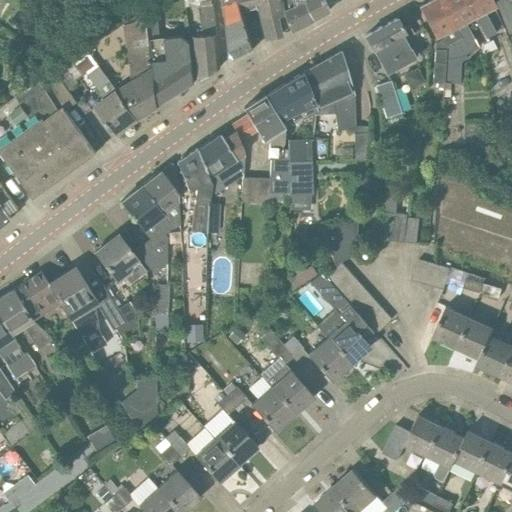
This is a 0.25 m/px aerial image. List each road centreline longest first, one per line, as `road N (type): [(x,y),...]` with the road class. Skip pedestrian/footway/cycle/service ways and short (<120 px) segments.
road 1 (tertiary): [(0,265),(291,55),(390,0)]
road 2 (residential): [(263,511),(414,385),(457,384),(511,409)]
